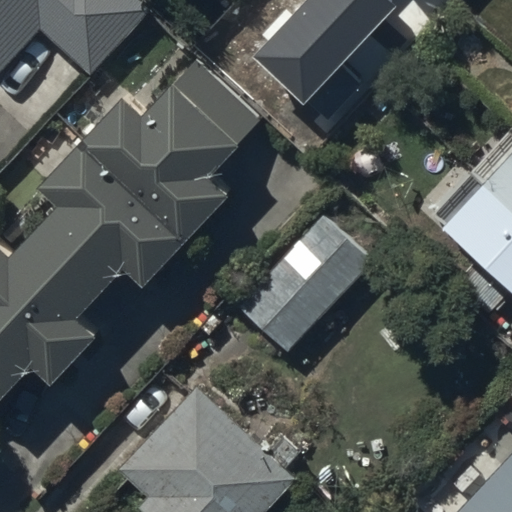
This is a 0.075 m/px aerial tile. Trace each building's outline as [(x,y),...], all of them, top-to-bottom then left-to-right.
[(0,0),(0,64),(42,18),(91,63),(148,0),(0,0)] [(314,0),(261,57),(303,96),(394,0),(314,0)] [(0,380),(34,344),(53,361),(96,316),(76,298),(123,248),(143,266),(231,174),(211,156),(241,124),(172,61),(143,91),(124,73),(37,166),(58,185),(11,235),(0,223),(0,380)] [(511,137),(446,207),(511,269),(511,137)] [(372,251),(323,206),(237,300),(286,345),(372,251)] [(254,511),(297,467),(197,374),(119,457),(149,485),(140,495),(158,511),(254,511)] [(511,511),(511,445),(456,505),(463,511),(511,511)]
